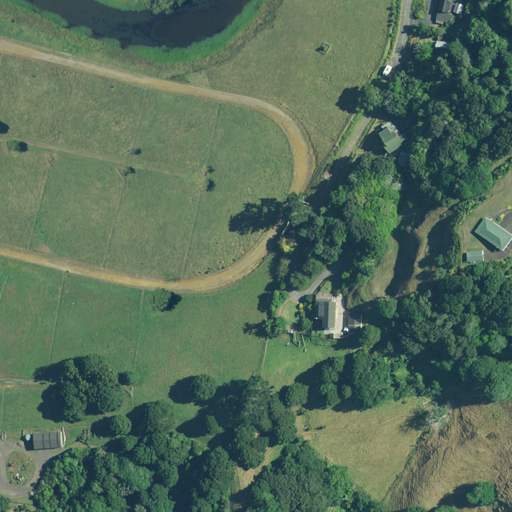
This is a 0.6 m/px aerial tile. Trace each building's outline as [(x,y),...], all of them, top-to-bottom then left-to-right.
[(453,16),(447,14),(451,0),(439,0),(434,20),(444,23),(451,25),(453,16)] [(448,42),(437,41),(435,52),(447,53),(448,42)] [(399,135),(389,121),(380,127),(383,131),(378,134),(382,140),(380,141),(388,154),(407,141),(402,133),(399,135)] [(410,154),(398,152),(395,166),(407,168),(410,154)] [(511,239),(511,234),(487,218),(477,232),(504,251),(511,239)] [(485,260),(484,250),(468,252),(469,262),(485,260)] [(337,328),(337,300),(317,300),(317,319),(326,319),(326,328),(337,328)] [(361,330),(361,314),(350,314),(349,330),(361,330)] [(61,440),(61,433),(35,434),(36,449),(62,448),(61,440)]
